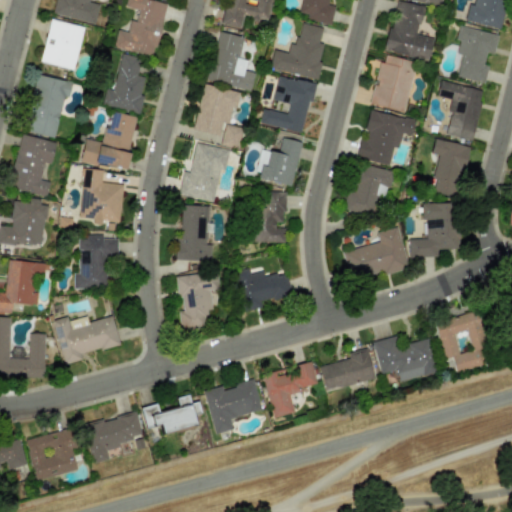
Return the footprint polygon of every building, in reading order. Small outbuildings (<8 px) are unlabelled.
[(55,0),(52,15),(93,24),(98,4),(87,2),(87,0),(55,0)] [(164,3),(151,0),(124,0),(123,7),(137,10),(135,19),(129,18),(126,31),(116,30),(112,48),(153,56),(164,3)] [(239,28),(242,15),(251,16),(250,19),(267,22),(271,0),(226,0),(222,25),(239,28)] [(329,0),(299,0),(296,16),(329,24),(333,5),(329,4),(329,0)] [(431,38),(415,35),(422,6),(394,0),(382,51),(426,61),(431,38)] [(38,61),(72,69),(82,27),(48,19),(38,61)] [(315,80),(323,44),(317,43),(321,27),(299,23),(294,45),(288,43),(286,52),(272,49),(267,69),(315,80)] [(482,83),(486,66),(482,64),(484,53),(492,55),(496,35),(457,25),(453,40),(458,41),(455,54),(459,55),(454,77),(482,83)] [(241,37),(216,31),(206,81),(249,90),(253,72),(243,70),(245,60),(237,58),(241,37)] [(100,105),(138,113),(142,95),(139,95),(143,77),(135,76),(139,58),(119,53),(111,90),(104,88),(100,105)] [(401,113),(414,62),(380,54),(367,104),(401,113)] [(67,82),(36,74),(22,131),(53,139),(67,82)] [(258,123),(300,133),(312,84),(276,76),(271,100),(287,104),(285,114),(261,109),(258,123)] [(481,90),(438,81),(434,96),(450,99),(442,134),(470,141),(481,90)] [(192,131),(217,135),(220,122),(229,124),(235,91),(200,85),(192,131)] [(388,165),(392,147),(397,148),(400,134),(410,136),(413,120),(366,110),(356,158),(388,165)] [(134,117),(110,112),(108,126),(103,125),(100,142),(82,139),(78,161),(124,170),(128,152),(127,151),(134,117)] [(236,149),(241,128),(224,124),(219,145),(236,149)] [(44,197),(48,181),(38,179),(42,163),(49,164),(54,142),(19,134),(6,188),(44,197)] [(291,185),(298,141),(279,138),(277,152),(267,151),(265,167),(258,165),(256,179),(291,185)] [(466,146),(432,139),(429,153),(437,155),(429,192),(455,197),(466,146)] [(214,202),(223,148),(192,143),(187,172),(181,171),(176,195),(214,202)] [(376,196),(384,198),(390,171),(357,163),(350,192),(346,191),(341,209),(371,216),(376,196)] [(101,170),(81,168),(77,218),(91,219),(91,221),(117,223),(120,184),(100,183),(101,170)] [(282,243),(283,226),(282,226),(284,192),(251,191),(249,241),(282,243)] [(11,200),(8,226),(0,225),(0,241),(39,247),(45,202),(27,200),(27,202),(11,200)] [(421,203),(422,239),(407,239),(407,258),(435,257),(435,249),(454,249),(452,202),(421,203)] [(206,206),(178,205),(176,260),(209,261),(210,245),(205,245),(206,206)] [(377,242),(340,251),(348,280),(381,271),(382,274),(406,268),(395,227),(374,232),(377,242)] [(71,288),(105,288),(104,258),(115,258),(115,239),(101,239),(101,235),(85,235),(85,239),(76,239),(76,273),(71,274),(71,288)] [(290,297),(283,272),(262,277),(261,271),(248,274),(247,268),(231,272),(241,311),(290,297)] [(175,276),(178,311),(177,311),(179,331),(205,328),(203,311),(210,310),(208,290),(217,289),(215,272),(175,276)] [(455,372),(488,363),(475,311),(433,322),(442,359),(451,357),(455,372)] [(0,376),(41,378),(43,333),(27,333),(26,359),(7,358),(8,317),(0,316),(0,376)] [(110,316),(86,322),(85,316),(66,320),(65,316),(50,320),(61,364),(80,359),(79,354),(117,344),(110,316)] [(371,341),(378,374),(395,370),(397,382),(435,373),(426,338),(396,345),(394,336),(371,341)] [(346,353),(347,359),(317,366),(323,391),(373,380),(365,348),(346,353)] [(271,418),(292,413),(288,394),(301,391),(300,387),(315,384),(310,363),(260,374),(271,418)] [(212,434),(231,429),(228,418),(260,410),(252,380),(221,388),(220,386),(201,390),(212,434)] [(139,407),(144,429),(158,425),(160,433),(194,425),(192,415),(199,413),(197,401),(189,403),(187,395),(174,397),(176,407),(156,412),(155,404),(139,407)] [(141,438),(134,411),(80,425),(90,464),(107,459),(104,447),(141,438)] [(75,470),(70,449),(76,447),(71,427),(23,439),(33,481),(75,470)] [(24,464),(16,435),(0,438),(0,462),(4,462),(6,469),(24,464)]
